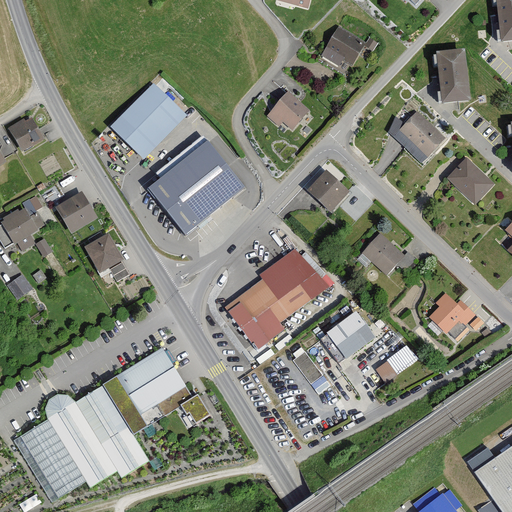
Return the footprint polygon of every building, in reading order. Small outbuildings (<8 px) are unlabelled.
[(314,0),(281,0),(281,3),(312,11),(314,0)] [(511,0),(496,0),(501,40),(511,38),(511,0)] [(368,45),(339,29),(324,58),(342,68),(345,63),(355,68),(368,45)] [(464,46),(437,49),(443,101),(471,98),(464,46)] [(188,118),(154,83),(110,126),(144,160),(188,118)] [(315,115),(292,95),(272,118),(284,129),(288,125),(298,134),(315,115)] [(450,140),(421,114),(403,133),(432,160),(450,140)] [(9,129),(23,152),(44,138),(31,117),(25,120),(24,119),(9,129)] [(250,192),(213,146),(153,193),(190,239),(250,192)] [(0,148),(0,171),(10,165),(0,148)] [(498,186),(470,160),(451,181),(479,207),(498,186)] [(354,196),(331,175),(312,195),(335,216),(354,196)] [(87,194),(60,209),(76,236),(102,221),(87,194)] [(28,209),(4,223),(18,246),(42,232),(28,209)] [(511,218),(500,231),(511,242),(501,252),(511,262),(511,218)] [(113,236),(88,250),(103,276),(128,262),(113,236)] [(409,258),(382,236),(365,257),(392,278),(409,258)] [(45,238),(36,242),(44,256),(52,251),(45,238)] [(331,289),(297,252),(263,277),(266,282),(230,308),(263,351),(288,333),(283,327),(331,289)] [(25,276),(10,286),(20,302),(35,292),(25,276)] [(463,309),(448,295),(438,305),(443,310),(433,320),(461,345),(474,330),(478,334),(487,324),(466,305),(463,309)] [(379,339),(361,315),(325,341),(343,366),(379,339)] [(409,345),(375,367),(385,382),(419,360),(409,345)] [(88,480),(92,487),(118,470),(123,478),(151,459),(135,435),(184,403),(198,423),(212,413),(199,393),(194,396),(162,346),(75,401),(67,394),(58,393),(48,399),(45,408),(48,418),(88,480)] [(307,353),(295,362),(313,386),(325,377),(307,353)] [(88,480),(48,418),(15,439),(51,502),(88,480)] [(506,511),(511,511),(511,443),(477,467),(506,511)] [(458,511),(443,492),(417,511),(458,511)]
